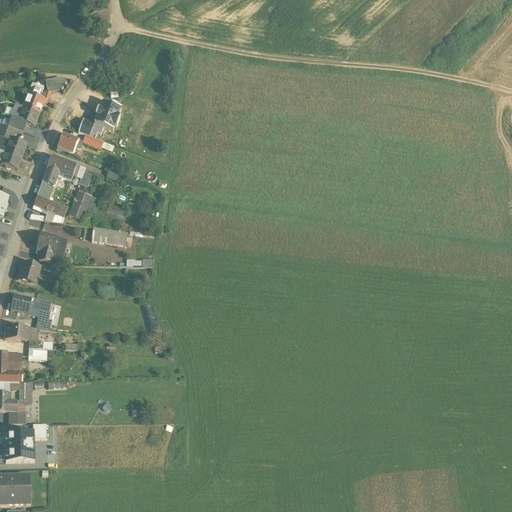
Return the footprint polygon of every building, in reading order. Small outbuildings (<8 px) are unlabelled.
[(60,79),(45,82),(48,94),(60,92),(61,92),(66,83),(60,79)] [(35,87),(32,85),(23,109),(39,115),(44,102),(39,100),(43,89),(39,88),(38,85),(35,86),(35,87)] [(121,111),(102,104),(94,125),(103,129),(113,132),(121,111)] [(23,109),(17,107),(12,119),(12,120),(18,122),(23,109)] [(39,115),(23,109),(18,122),(26,125),(34,128),(39,115)] [(18,122),(12,120),(12,119),(8,129),(14,131),(22,134),(26,125),(18,122)] [(100,137),(103,129),(94,125),(83,121),(79,134),(95,140),(97,135),(100,137)] [(149,124),(147,139),(157,140),(160,126),(149,124)] [(8,129),(0,125),(0,139),(1,139),(10,143),(10,140),(14,131),(8,129)] [(79,142),(63,136),(57,149),(73,156),(75,150),(79,142)] [(85,146),(100,152),(102,144),(88,138),(85,146)] [(10,143),(1,139),(0,141),(0,151),(5,154),(10,143)] [(26,146),(10,140),(10,143),(5,154),(21,160),(26,146)] [(104,144),(102,150),(112,153),(114,147),(104,144)] [(21,160),(5,154),(1,166),(17,172),(21,160)] [(68,164),(52,158),(46,174),(55,177),(62,180),(68,164)] [(77,168),(68,164),(62,180),(71,183),(73,177),(77,168)] [(97,168),(87,164),(84,170),(95,174),(97,168)] [(81,180),(84,171),(77,168),(73,177),(81,180)] [(95,174),(84,170),(82,176),(91,179),(90,179),(99,183),(101,177),(95,174)] [(46,174),(37,199),(46,202),(55,177),(46,174)] [(91,179),(82,176),(78,186),(79,186),(87,189),(90,179),(91,179)] [(91,199),(78,193),(75,202),(88,207),(91,199)] [(0,197),(0,217),(1,218),(2,218),(8,200),(0,197)] [(46,202),(37,199),(33,211),(41,214),(42,211),(55,217),(64,220),(67,211),(46,202)] [(75,202),(69,217),(82,222),(88,207),(75,202)] [(121,226),(126,213),(101,204),(96,217),(121,226)] [(55,217),(47,214),(45,218),(45,220),(48,221),(47,223),(52,224),(55,217)] [(64,220),(55,217),(52,224),(61,225),(64,220)] [(127,235),(93,230),(91,244),(125,248),(127,235)] [(57,240),(41,235),(36,253),(37,253),(36,256),(40,257),(41,254),(53,257),(55,250),(57,240)] [(66,242),(57,240),(55,250),(64,252),(66,242)] [(64,252),(55,250),(53,257),(53,258),(62,260),(64,252)] [(53,257),(41,254),(40,257),(39,263),(44,264),(50,266),(53,257)] [(62,260),(53,258),(53,257),(50,266),(55,267),(59,269),(62,260)] [(40,269),(22,264),(17,282),(27,284),(28,283),(35,285),(40,269)] [(50,266),(44,264),(42,270),(53,274),(55,267),(50,266)] [(31,300),(14,297),(10,312),(28,316),(29,309),(31,300)] [(51,305),(33,301),(31,310),(40,312),(49,313),(51,305)] [(37,313),(29,311),(28,316),(40,319),(38,331),(49,333),(51,322),(47,321),(49,313),(40,312),(40,313),(37,313)] [(28,330),(7,328),(5,342),(16,343),(16,342),(26,343),(28,330)] [(28,330),(26,343),(29,343),(36,343),(38,331),(28,330)] [(29,350),(28,362),(46,363),(47,351),(29,350)] [(6,355),(0,354),(0,384),(18,385),(19,376),(4,375),(6,373),(6,355)] [(6,373),(4,375),(19,376),(20,356),(6,355),(6,373)] [(18,385),(17,405),(30,405),(31,385),(18,385)] [(9,395),(0,394),(0,413),(10,414),(17,414),(17,413),(17,405),(8,405),(9,395)] [(111,408),(106,404),(102,410),(108,413),(111,408)] [(17,414),(10,414),(10,427),(23,427),(23,414),(17,413),(17,414)] [(33,435),(34,442),(47,441),(46,426),(33,427),(33,435)] [(4,435),(5,465),(34,464),(34,442),(33,435),(4,435)] [(24,479),(0,479),(0,506),(25,506),(25,501),(29,501),(28,483),(24,483),(24,479)]
